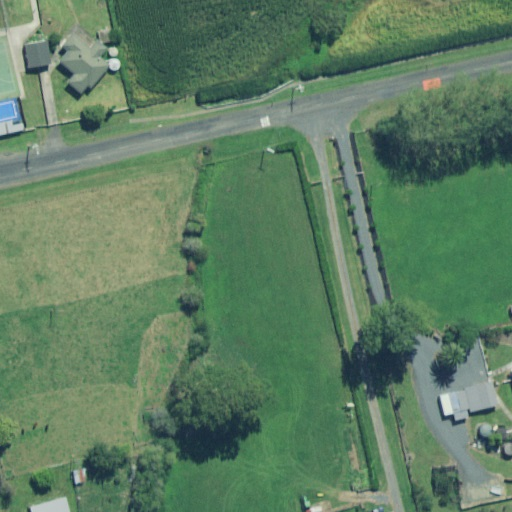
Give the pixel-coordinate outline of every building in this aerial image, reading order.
[(56,62),(71,74),(64,84),(79,95),(85,88),(88,90),(105,67),(95,59),(104,48),(89,36),(90,33),(77,22),(58,46),(65,51),(56,62)] [(110,30),(99,30),(100,43),(111,42),(110,30)] [(34,32),(12,36),(18,64),(40,60),(34,32)] [(9,114),(0,115),(0,129),(12,127),(9,114)] [(453,422),(466,419),(463,410),(467,409),(468,413),(480,410),(494,406),(489,384),(462,391),(453,393),(442,396),(447,414),(451,413),(453,422)] [(501,448),(501,449),(501,450),(501,451),(501,452),(502,453),(503,454),(504,455),(505,456),(506,457),(507,457),(508,457),(510,457),(511,456),(511,455),(511,442),(511,443),(511,442),(510,442),(508,442),(507,442),(506,442),(504,443),(503,444),(502,445),(502,446),(501,447),(501,448)] [(65,511),(62,498),(26,508),(27,511),(65,511)]
